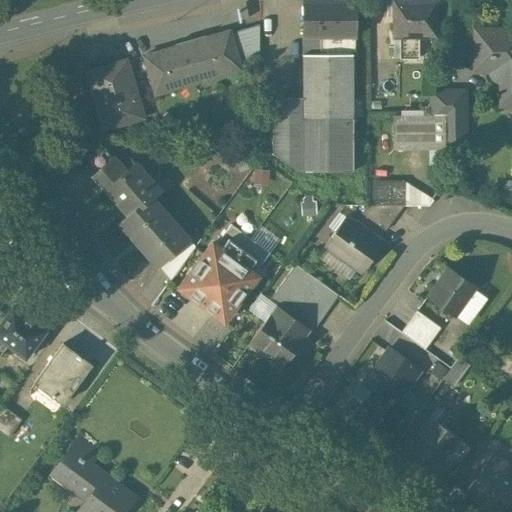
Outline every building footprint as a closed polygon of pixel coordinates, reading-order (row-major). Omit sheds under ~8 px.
[(320,0),(302,0),(302,34),(321,34),(320,0)] [(354,0),(320,0),(321,34),(355,33),(354,0)] [(434,0),(393,0),(394,35),(400,35),(418,35),(435,35),(434,0)] [(259,23),(230,31),(239,61),(260,55),(259,23)] [(504,25),(494,25),(494,28),(477,28),(477,69),(511,69),(511,28),(504,28),(504,25)] [(229,29),(162,49),(173,87),(241,67),(239,61),(230,31),(229,29)] [(321,34),(302,34),(303,94),(274,95),(275,118),(274,118),(275,151),(276,151),(299,171),(352,171),(352,54),(355,54),(355,33),(321,34)] [(418,35),(400,35),(400,58),(418,58),(418,35)] [(162,49),(144,54),(155,92),(173,87),(162,49)] [(125,61),(87,72),(103,127),(129,120),(124,101),(136,97),(125,61)] [(464,92),(431,92),(431,116),(445,116),(464,116),(464,92)] [(274,95),(263,95),(263,118),(274,118),(275,118),(274,95)] [(431,116),(393,116),(393,149),(445,149),(445,116),(431,116)] [(464,116),(445,116),(445,149),(464,149),(464,116)] [(104,149),(87,163),(93,174),(112,158),(104,149)] [(93,174),(92,175),(105,189),(135,163),(126,153),(116,161),(112,157),(112,158),(93,174)] [(158,191),(135,165),(136,164),(135,163),(105,189),(106,190),(107,190),(121,207),(122,209),(122,208),(128,215),(119,223),(157,267),(188,240),(187,238),(187,239),(151,199),(160,191),(159,190),(158,191)] [(431,182),(372,181),(372,202),(431,203),(431,182)] [(403,207),(370,206),(363,216),(385,232),(403,207)] [(378,242),(344,216),(325,242),(340,253),(338,256),(357,270),(378,242)] [(269,253),(231,225),(215,245),(220,249),(228,239),(256,260),(249,270),(254,274),(269,253)] [(228,239),(220,249),(215,245),(212,243),(179,288),(224,322),(257,277),(254,274),(249,270),(256,260),(228,239)] [(188,240),(157,267),(170,281),(195,247),(188,240)] [(338,296),(295,264),(267,301),(273,306),(274,306),(307,331),(310,333),(338,296)] [(475,286),(447,266),(427,294),(455,315),(475,286)] [(478,288),(457,312),(466,321),(488,297),(478,288)] [(273,306),(246,343),(279,369),(307,331),(274,306),(273,306)] [(45,330),(13,307),(6,316),(0,323),(0,338),(7,344),(25,357),(45,330)] [(426,347),(442,326),(419,308),(403,330),(426,347)] [(91,365),(62,344),(33,383),(62,404),(91,365)] [(365,381),(375,389),(377,387),(392,398),(394,395),(399,398),(419,371),(388,349),(365,381)] [(458,356),(441,379),(452,386),(468,364),(458,356)] [(392,398),(377,387),(375,389),(354,419),(382,440),(405,408),(392,398)] [(440,404),(438,408),(437,408),(430,417),(445,428),(452,418),(441,410),(444,406),(440,404)] [(2,406),(0,408),(0,431),(9,438),(22,420),(2,406)] [(429,416),(401,455),(436,480),(446,467),(449,463),(442,458),(453,443),(458,437),(445,428),(430,417),(429,416)] [(77,437),(51,474),(71,488),(75,482),(90,492),(78,510),(80,511),(81,511),(108,475),(89,462),(97,451),(77,437)] [(465,452),(453,443),(442,458),(449,463),(446,467),(451,470),(465,452)] [(501,477),(485,465),(465,493),(491,511),(498,511),(511,493),(511,477),(504,472),(501,477)] [(120,511),(134,494),(108,475),(81,511),(120,511)] [(286,511),(269,499),(259,511),(286,511)]
